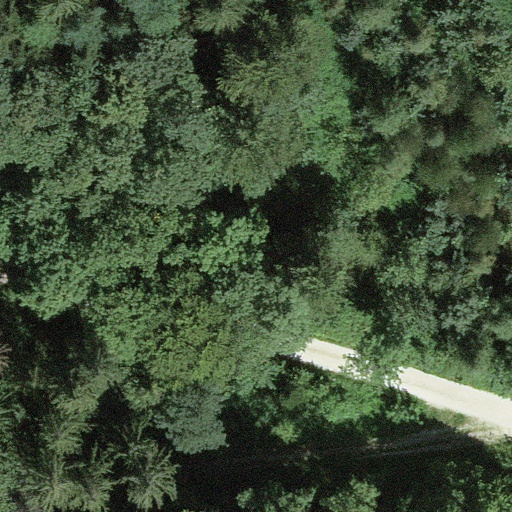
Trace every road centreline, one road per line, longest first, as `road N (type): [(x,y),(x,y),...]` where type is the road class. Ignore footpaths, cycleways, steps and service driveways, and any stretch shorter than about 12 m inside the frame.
road 1 (track): [(511,416),(435,387),(0,272)]
road 2 (track): [(0,494),(511,423)]
